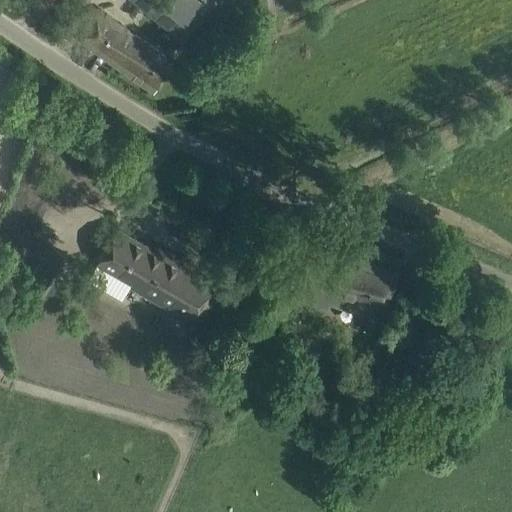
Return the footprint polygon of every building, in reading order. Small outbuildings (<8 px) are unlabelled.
[(134,0),(175,32),(194,9),(182,0),(134,0)] [(132,21),(106,2),(79,39),(80,40),(133,77),(135,75),(141,79),(139,82),(153,92),(173,66),(164,59),(165,57),(126,29),(132,21)] [(116,226),(106,244),(96,261),(97,262),(87,280),(122,300),(130,286),(197,325),(222,282),(208,274),(207,275),(199,270),(200,269),(155,244),(153,247),(116,226)] [(334,254),(335,250),(307,240),(287,297),(326,311),(329,302),(382,321),(392,291),(398,272),(348,255),(346,258),(334,254)] [(27,283),(53,297),(75,258),(50,244),(27,283)] [(246,345),(262,352),(269,336),(253,330),(246,345)] [(187,372),(205,382),(221,352),(204,341),(187,372)]
